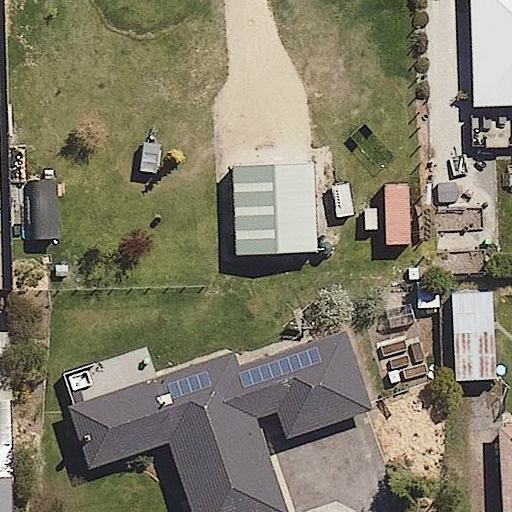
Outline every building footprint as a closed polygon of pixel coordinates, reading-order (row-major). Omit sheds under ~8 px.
[(511,0),(469,0),(473,104),(511,102),(511,0)] [(495,287),(448,288),(451,377),(497,376),(495,287)] [(237,371),(228,349),(64,420),(90,479),(171,444),(200,511),(295,511),(298,511),(256,414),(270,408),(286,443),(370,407),(336,328),(237,371)] [(10,332),(0,332),(0,395),(10,396),(10,332)] [(511,511),(511,418),(501,419),(503,511),(511,511)] [(14,511),(15,476),(0,475),(0,511),(14,511)]
